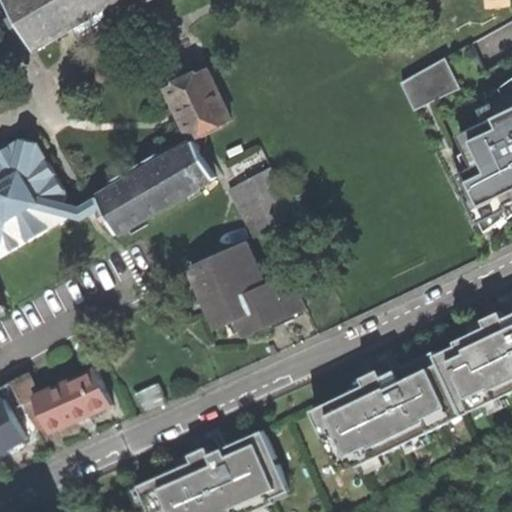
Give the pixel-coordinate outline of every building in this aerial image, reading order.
[(7,0),(36,49),(77,25),(82,36),(111,19),(105,9),(120,0),(148,0),(149,0),(7,0)] [(171,85),(195,137),(232,120),(208,68),(171,85)] [(511,206),(511,98),(488,110),(493,121),(466,135),(481,167),(463,176),(485,220),(511,206)] [(122,232),(216,176),(197,141),(82,207),(66,201),(68,191),(40,142),(24,137),(0,151),(0,253),(2,257),(72,216),(84,217),(107,205),(122,232)] [(255,236),(298,214),(273,166),(230,188),(255,236)] [(276,321),(307,307),(292,274),(265,287),(255,262),(257,261),(248,242),(193,267),(219,326),(231,321),(236,332),(245,328),(248,334),(276,321)] [(0,319),(12,315),(0,281),(0,319)] [(511,390),(511,313),(500,319),(444,346),(474,409),(511,390)] [(474,409),(444,346),(380,376),(316,407),(346,470),(474,409)] [(39,394),(28,372),(13,380),(38,430),(49,424),(52,431),(81,419),(115,404),(97,367),(39,394)] [(27,436),(38,430),(13,380),(1,387),(10,405),(15,402),(19,408),(0,418),(0,452),(28,437),(27,436)] [(275,511),(302,500),(269,429),(204,458),(139,488),(150,511),(275,511)]
